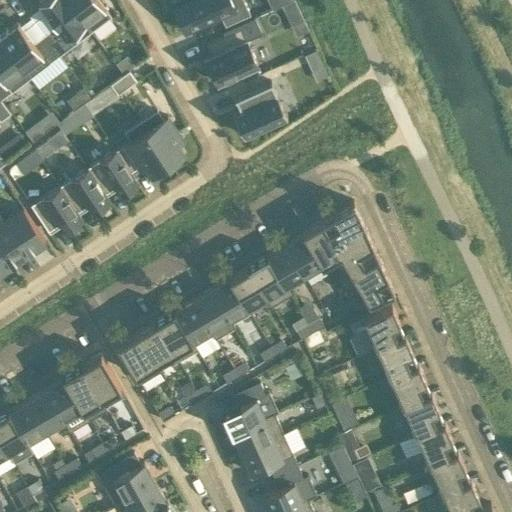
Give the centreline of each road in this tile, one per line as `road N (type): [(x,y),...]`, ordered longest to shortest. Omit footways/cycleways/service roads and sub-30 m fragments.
road 1 (residential): [(511,500),(369,191),(352,175),(324,173),(0,359)]
road 2 (residential): [(136,0),(224,157),(0,312)]
road 3 (residential): [(176,425),(204,427),(243,511)]
